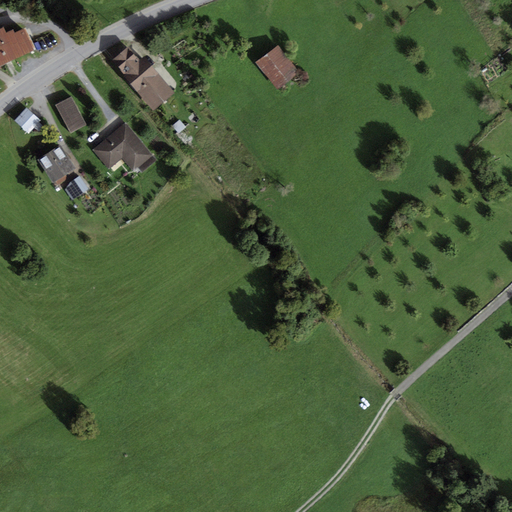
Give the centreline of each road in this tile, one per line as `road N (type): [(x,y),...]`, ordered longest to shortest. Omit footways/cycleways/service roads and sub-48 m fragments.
road 1 (tertiary): [(193,0),(123,28),(0,107)]
road 2 (track): [(301,511),(340,474),(397,391)]
